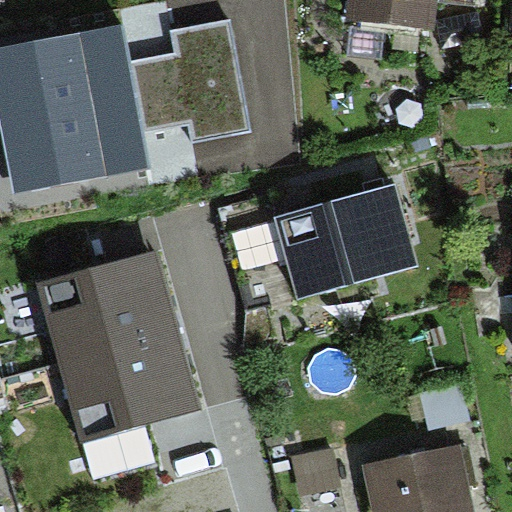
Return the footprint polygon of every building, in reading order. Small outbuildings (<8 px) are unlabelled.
[(349,0),(347,26),(435,36),(438,4),(473,7),(474,0),(349,0)] [(175,54),(128,63),(140,129),(189,119),(194,140),(251,129),(229,20),(171,31),(175,54)] [(122,28),(0,50),(0,104),(16,191),(147,166),(145,154),(140,129),(134,97),(128,63),(124,44),(122,28)] [(272,225),(296,311),(422,276),(397,190),(381,195),(272,225)] [(61,362),(177,329),(155,253),(40,286),(61,362)] [(177,329),(61,362),(84,441),(200,407),(177,329)] [(305,511),(346,511),(331,450),(292,459),(305,511)] [(455,451),(360,473),(369,511),(470,511),(462,478),(455,451)]
